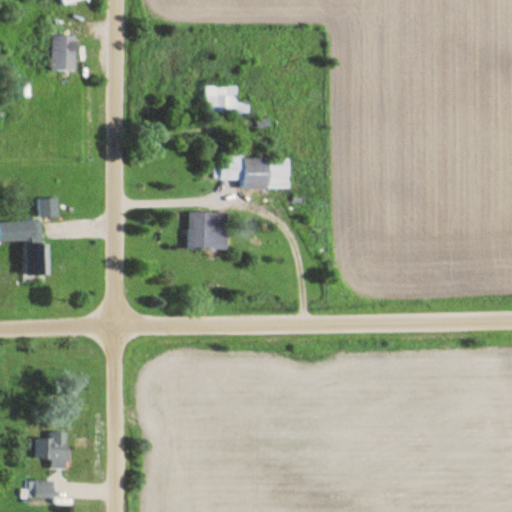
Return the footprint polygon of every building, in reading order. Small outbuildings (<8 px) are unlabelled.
[(76,34),(51,34),(51,68),(76,68),(76,34)] [(238,85),(205,85),(205,113),(251,113),(251,99),(238,99),(238,85)] [(290,187),(290,156),(243,156),(243,145),(218,145),(218,179),(240,179),(240,187),(290,187)] [(37,197),(37,215),(57,215),(57,197),(37,197)] [(188,247),(228,248),(228,211),(189,210),(188,247)] [(0,240),(41,239),(40,220),(0,220),(0,240)] [(49,273),(49,243),(26,243),(26,273),(49,273)] [(68,431),(48,430),(48,437),(37,437),(36,457),(51,458),(51,467),(67,468),(68,431)] [(34,497),(54,497),(54,480),(32,480),(32,485),(34,485),(34,497)]
